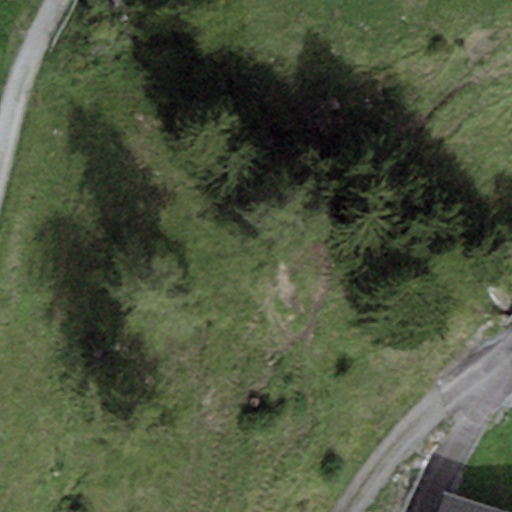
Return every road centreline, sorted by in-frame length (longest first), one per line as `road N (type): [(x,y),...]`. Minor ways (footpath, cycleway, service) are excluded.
road 1 (track): [(490,386),(393,454),(352,511)]
road 2 (track): [(59,0),(26,73),(0,172)]
